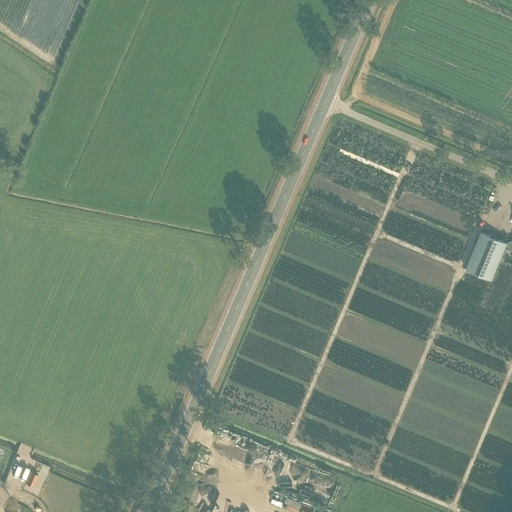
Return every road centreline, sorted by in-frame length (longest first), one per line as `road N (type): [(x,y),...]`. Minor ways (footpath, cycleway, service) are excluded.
road 1 (primary): [(148,511),(368,0)]
road 2 (track): [(511,181),(324,101)]
